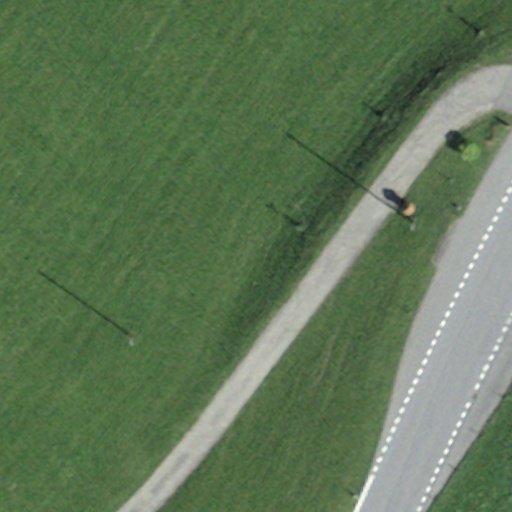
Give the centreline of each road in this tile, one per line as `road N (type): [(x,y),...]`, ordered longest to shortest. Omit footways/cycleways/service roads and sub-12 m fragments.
road 1 (track): [(511,90),(482,90),(454,105),(122,511)]
road 2 (tertiary): [(511,258),(389,511)]
